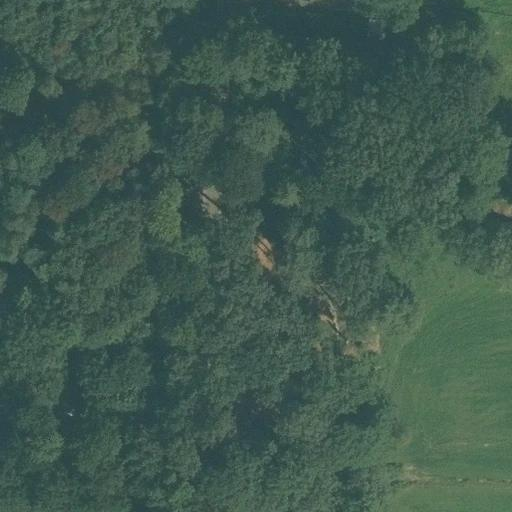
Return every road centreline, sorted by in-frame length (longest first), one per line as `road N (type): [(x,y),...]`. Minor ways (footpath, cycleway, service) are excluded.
road 1 (unclassified): [(183,511),(227,0)]
road 2 (track): [(16,74),(120,154),(204,261)]
